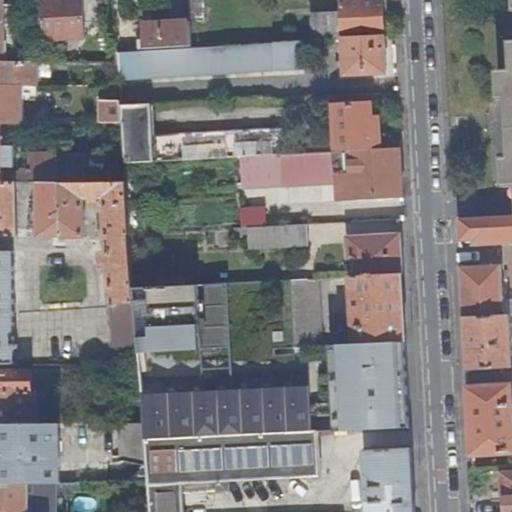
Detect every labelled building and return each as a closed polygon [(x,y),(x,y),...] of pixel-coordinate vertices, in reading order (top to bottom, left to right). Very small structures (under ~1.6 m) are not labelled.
[(83,39),(81,0),(41,0),(42,41),(83,39)] [(343,40),(384,38),(382,0),(339,0),(340,13),(311,14),(312,41),(343,40)] [(3,6),(3,1),(0,1),(0,63),(3,64),(3,35),(17,34),(17,6),(3,6)] [(190,47),(189,21),(143,24),(144,49),(190,47)] [(386,74),(384,38),(343,40),(345,76),(386,74)] [(511,41),(511,52),(511,69),(498,70),(500,100),(507,100),(509,158),(502,158),(504,187),(511,186),(511,41)] [(144,49),(117,50),(118,64),(119,80),(305,71),(303,42),(191,47),(190,47),(144,49)] [(40,64),(3,64),(0,63),(0,85),(24,86),(35,86),(40,86),(40,64)] [(24,86),(0,85),(0,123),(2,123),(24,123),(24,99),(31,99),(31,95),(24,95),(24,86)] [(55,86),(40,86),(35,86),(35,94),(55,94),(55,86)] [(122,123),(121,106),(120,101),(101,101),(101,123),(122,123)] [(151,136),(149,105),(121,106),(122,123),(125,164),(242,158),(298,155),(296,129),(151,136)] [(336,153),(382,150),(380,119),(374,119),(373,105),(334,107),(336,153)] [(0,123),(0,182),(1,183),(2,171),(14,171),(14,150),(2,150),(2,123),(0,123)] [(402,168),(401,149),(382,150),(336,153),(298,155),(242,158),(244,185),(288,183),(288,188),(309,186),(309,176),(335,175),(336,202),(401,199),(400,202),(404,202),(402,168)] [(15,176),(15,183),(36,183),(89,182),(89,163),(29,163),(29,170),(22,170),(15,176)] [(1,183),(0,182),(0,236),(16,237),(15,183),(1,183)] [(89,182),(36,183),(36,236),(84,236),(84,196),(89,196),(89,200),(99,200),(99,196),(104,196),(106,234),(130,233),(126,182),(89,182)] [(248,227),(261,226),(260,206),(253,206),(253,201),(244,201),(246,227),(248,227)] [(511,216),(458,219),(459,242),(473,241),(473,246),(511,244),(511,216)] [(313,245),(312,224),(261,226),(248,227),(249,248),(313,245)] [(130,233),(106,234),(107,251),(101,251),(101,267),(108,267),(113,340),(138,338),(134,288),(133,274),(130,233)] [(359,277),(402,275),(400,241),(400,236),(352,239),(353,260),(358,260),(359,277)] [(14,251),(1,252),(2,364),(14,364),(14,349),(17,348),(17,344),(14,344),(14,251)] [(501,268),(460,269),(463,319),(504,317),(503,301),(506,301),(506,298),(503,297),(501,268)] [(163,272),(133,274),(134,288),(164,287),(163,272)] [(356,343),(406,340),(404,308),(402,275),(359,277),(353,277),(356,343)] [(296,346),(323,344),(319,279),(293,280),(296,346)] [(214,284),(199,285),(203,350),(218,350),(214,284)] [(164,287),(134,288),(138,338),(138,354),(203,350),(199,285),(164,287)] [(511,316),(511,300),(506,301),(503,301),(504,317),(511,317),(511,316)] [(504,317),(463,319),(465,348),(466,370),(511,367),(511,341),(511,317),(504,317)] [(138,354),(138,338),(113,340),(114,356),(139,356),(138,354)] [(417,426),(412,340),(406,340),(356,343),(338,344),(342,430),(417,426)] [(0,423),(43,423),(43,389),(30,389),(30,372),(0,372),(0,423)] [(310,431),(308,386),(142,394),(144,422),(145,439),(310,431)] [(511,403),(511,386),(467,388),(467,398),(470,454),(511,452),(511,403)] [(43,423),(0,423),(0,483),(55,483),(57,483),(57,423),(43,423)] [(148,483),(150,511),(183,511),(181,483),(216,482),(216,491),(227,491),(227,481),(321,477),(318,431),(310,431),(145,439),(148,483)] [(368,511),(416,511),(415,483),(412,447),(366,449),(368,511)] [(511,511),(511,472),(503,473),(505,511),(511,511)] [(0,483),(0,511),(54,511),(55,483),(0,483)]
